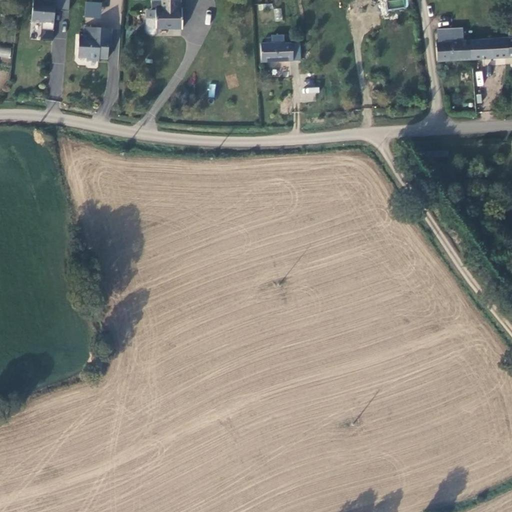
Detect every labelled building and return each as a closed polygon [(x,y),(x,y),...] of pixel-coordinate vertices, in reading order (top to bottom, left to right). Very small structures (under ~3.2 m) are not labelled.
[(45,0),(34,0),(33,20),(43,21),(42,28),(54,29),(56,1),(46,0),(45,0)] [(159,11),(150,11),(150,29),(152,33),(156,34),(160,33),(161,29),(186,28),(186,8),(184,8),(184,0),(160,0),(161,8),(159,8),(159,11)] [(432,1),(434,15),(445,14),(444,0),(432,1)] [(85,1),(84,17),(100,18),(102,2),(85,1)] [(281,8),(273,9),(275,21),(283,20),(281,8)] [(111,28),(85,26),(85,36),(80,35),(79,57),(87,57),(87,60),(100,60),(100,58),(108,58),(109,46),(112,46),(112,37),(111,37),(111,28)] [(461,31),(447,32),(436,34),(438,61),(472,58),(470,41),(462,41),(461,31)] [(472,58),(511,56),(511,38),(508,38),(470,41),(472,58)] [(262,43),(262,60),(299,60),(300,43),(262,43)] [(302,101),(317,101),(317,87),(302,87),(302,101)] [(381,91),(374,89),(373,91),(372,92),(372,94),(373,96),(374,97),(376,98),(378,98),(380,97),(381,95),(381,93),(381,91)]
